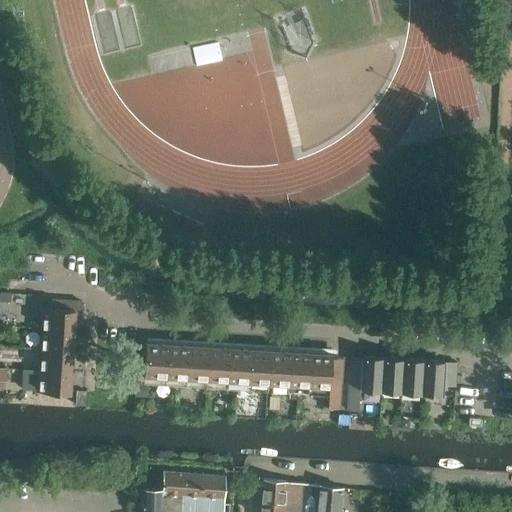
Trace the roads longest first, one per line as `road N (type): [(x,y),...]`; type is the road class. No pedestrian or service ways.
road 1 (residential): [(511,353),(144,325),(84,288),(0,288)]
road 2 (residential): [(511,487),(155,465)]
